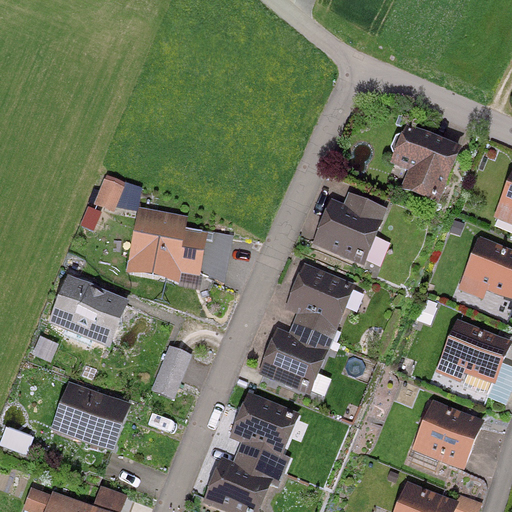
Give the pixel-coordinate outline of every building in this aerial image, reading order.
[(407,124),(403,133),(395,153),(391,162),(408,169),(401,187),(439,202),(462,146),(407,124)] [(395,153),(403,133),(396,134),(391,146),(395,153)] [(511,170),(494,217),(511,224),(511,170)] [(106,175),(95,204),(115,211),(116,208),(125,182),(106,175)] [(125,182),(116,208),(136,211),(142,188),(125,182)] [(344,203),(331,198),(312,243),(364,264),(388,208),(349,192),(344,203)] [(102,212),(89,206),(80,225),(94,230),(102,212)] [(188,216),(138,207),(126,271),(179,281),(180,272),(200,275),(208,233),(186,228),(188,216)] [(465,223),(455,219),(450,233),(460,236),(465,223)] [(511,249),(479,236),(458,289),(483,299),(487,289),(511,299),(511,249)] [(305,263),(286,309),(297,313),(337,330),(356,284),(305,263)] [(68,274),(49,322),(110,346),(129,298),(68,274)] [(297,313),(289,332),(329,349),(337,330),(297,313)] [(457,319),(436,372),(460,382),(464,372),(468,374),(493,384),(494,384),(503,363),(511,341),(457,319)] [(289,332),(277,328),(259,374),(311,395),(329,349),(289,332)] [(59,344),(41,336),(32,354),(51,362),(59,344)] [(169,346),(152,390),(175,399),(192,355),(169,346)] [(511,390),(511,366),(503,363),(494,384),(493,384),(489,395),(488,397),(506,404),(511,390)] [(489,395),(493,384),(468,374),(463,385),(489,395)] [(131,404),(68,382),(52,429),(114,451),(131,404)] [(249,392),(230,437),(241,442),(281,458),(283,454),(300,413),(249,392)] [(431,400),(412,449),(465,470),(484,420),(431,400)] [(34,438),(6,427),(0,443),(0,444),(27,455),(34,438)] [(241,442),(233,461),(273,477),(270,484),(279,488),(292,457),(283,454),(281,458),(241,442)] [(233,461),(221,456),(203,502),(227,511),(259,511),(270,484),(273,477),(233,461)] [(399,474),(391,471),(387,479),(395,482),(399,474)] [(454,511),(459,502),(407,481),(394,511),(454,511)] [(52,491),(51,495),(45,511),(121,511),(128,496),(101,486),(94,506),(52,491)] [(24,510),(30,511),(45,511),(51,495),(32,488),(24,510)] [(459,502),(454,511),(478,511),(482,502),(462,494),(459,502)]
